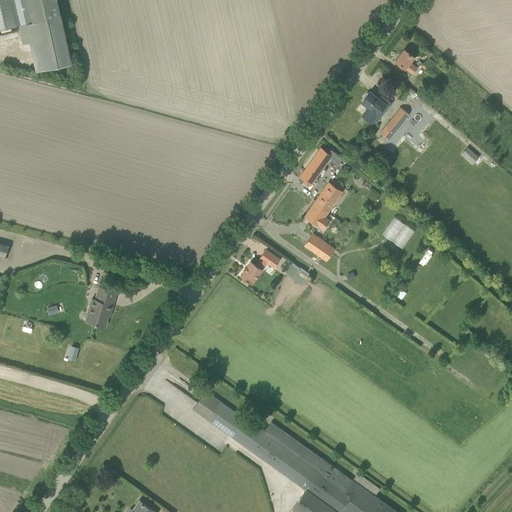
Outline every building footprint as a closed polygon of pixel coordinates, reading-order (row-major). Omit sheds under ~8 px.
[(0,0),(0,27),(25,22),(35,69),(68,62),(54,0),(0,0)] [(410,62),(414,57),(404,49),(395,61),(405,69),(405,68),(412,73),(416,68),(410,62)] [(440,68),(429,57),(421,65),(432,76),(439,69),(440,68)] [(361,102),(368,107),(362,115),(371,122),(372,120),(375,123),(381,115),(378,113),(385,104),(370,92),(368,94),(367,92),(363,97),(364,98),(361,102)] [(386,126),(394,132),(399,136),(401,133),(402,134),(406,129),(405,128),(417,114),(412,110),(404,103),(386,126)] [(369,145),(375,150),(380,143),(374,138),(369,145)] [(310,185),(332,155),(321,147),(299,177),(310,185)] [(467,147),(461,154),(473,164),(473,163),(477,167),(483,161),(479,157),(467,147)] [(340,161),(343,157),(331,149),(328,152),(340,161)] [(328,182),(305,216),(317,225),(318,225),(322,229),(328,220),(324,217),(341,191),(328,182)] [(404,247),(415,228),(394,215),(383,234),(404,247)] [(326,260),(334,248),(312,233),(304,245),(326,260)] [(0,259),(4,260),(8,246),(0,243),(0,259)] [(422,252),(430,261),(438,254),(430,245),(422,252)] [(260,258),(256,265),(250,261),(240,275),(251,284),(267,262),(274,267),(279,260),(265,250),(260,258)] [(306,280),(310,274),(301,267),(296,273),(306,280)] [(349,281),(356,277),(353,271),(346,275),(349,281)] [(451,272),(445,280),(451,285),(458,278),(451,272)] [(92,298),(85,321),(104,326),(109,310),(110,311),(116,292),(99,287),(95,299),(92,298)] [(437,304),(443,295),(435,290),(429,300),(437,304)] [(49,315),(56,313),(54,306),(47,307),(49,315)] [(72,345),(68,358),(77,360),(81,347),(72,345)] [(253,425),(219,401),(206,419),(305,490),(292,509),(296,511),(397,511),(374,495),(377,492),(379,489),(357,473),(355,476),(352,480),(310,449),(304,456),(295,450),(301,443),(271,422),(272,423),(267,430),(266,429),(263,433),(253,425)] [(153,511),(154,511),(140,501),(131,511),(153,511)]
